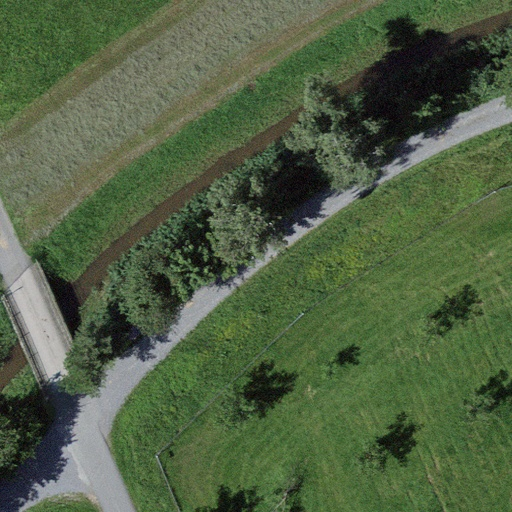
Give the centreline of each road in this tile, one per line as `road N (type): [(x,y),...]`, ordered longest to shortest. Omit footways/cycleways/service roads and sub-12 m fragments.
road 1 (track): [(511,109),(476,119),(282,234),(80,418),(0,505)]
road 2 (track): [(0,229),(121,511)]
